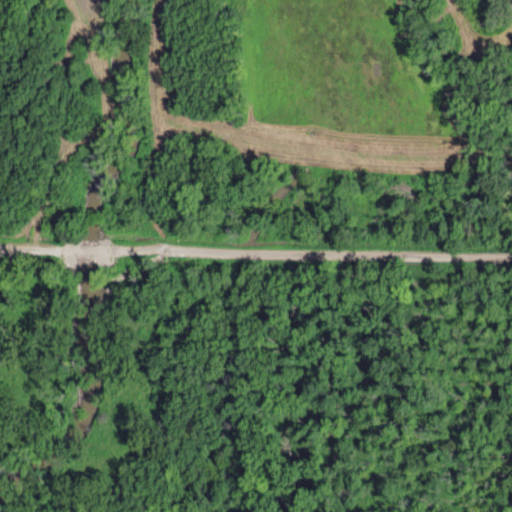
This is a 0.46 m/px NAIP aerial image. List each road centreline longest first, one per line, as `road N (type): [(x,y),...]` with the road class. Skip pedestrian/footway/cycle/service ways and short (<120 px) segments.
road 1 (track): [(326,255),(0,248)]
road 2 (residential): [(511,255),(326,255)]
